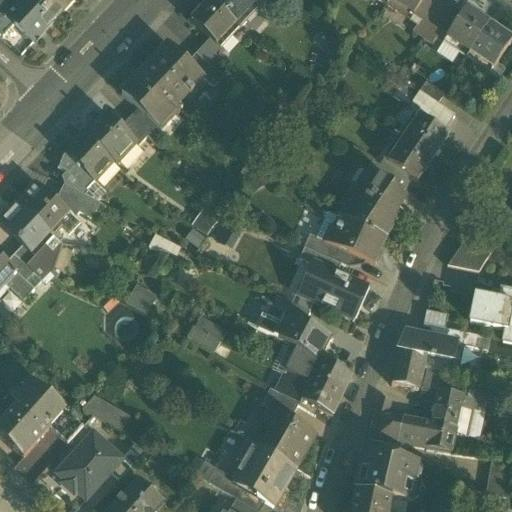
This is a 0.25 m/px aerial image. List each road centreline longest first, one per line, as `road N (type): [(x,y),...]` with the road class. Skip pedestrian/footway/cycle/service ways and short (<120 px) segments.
road 1 (residential): [(511,107),(405,285),(315,511)]
road 2 (residential): [(136,0),(48,96)]
